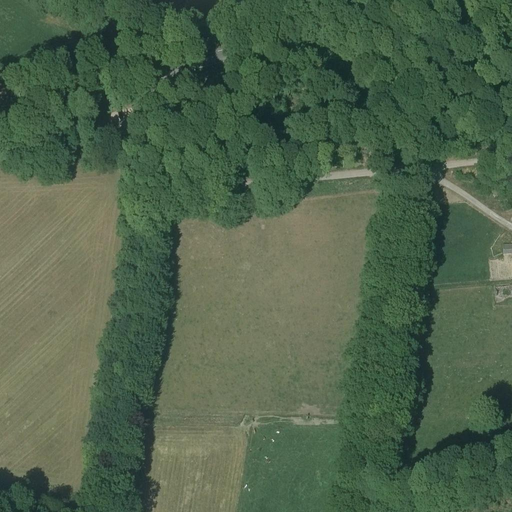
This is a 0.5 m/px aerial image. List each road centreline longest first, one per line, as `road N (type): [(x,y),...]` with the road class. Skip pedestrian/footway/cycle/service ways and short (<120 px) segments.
road 1 (secondary): [(0,120),(319,29),(511,5)]
road 2 (track): [(159,161),(106,511)]
road 3 (track): [(410,169),(363,510)]
road 4 (track): [(410,169),(193,189),(167,180),(159,161)]
